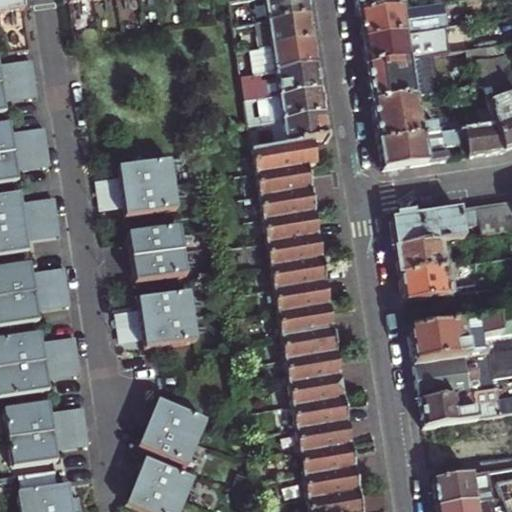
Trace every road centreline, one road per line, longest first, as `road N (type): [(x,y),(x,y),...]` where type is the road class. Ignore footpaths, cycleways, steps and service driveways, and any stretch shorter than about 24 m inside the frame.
road 1 (residential): [(37,0),(109,469)]
road 2 (residential): [(358,206),(404,511)]
road 3 (residential): [(325,0),(358,206)]
road 4 (residential): [(511,182),(358,206)]
